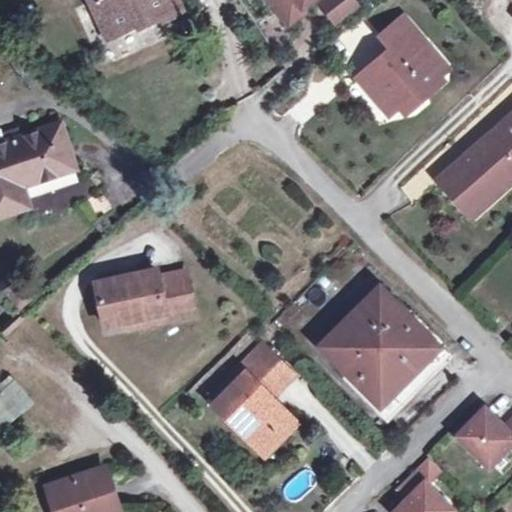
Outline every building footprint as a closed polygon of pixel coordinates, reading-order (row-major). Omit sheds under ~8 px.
[(173,0),(90,0),(106,35),(137,21),(157,13),(159,17),(178,9),(173,0)] [(269,0),(277,11),(291,0),(298,0),(302,5),(308,0),(269,0)] [(298,0),(291,0),(277,11),(286,23),(305,9),(302,5),(298,0)] [(352,0),(323,0),(321,2),(333,19),(355,3),(352,0)] [(139,26),(159,17),(157,13),(137,21),(139,26)] [(441,80),(437,75),(427,63),(437,55),(404,16),(382,34),(392,47),(399,55),(391,62),(384,53),(358,74),(389,111),(399,102),(406,109),(441,80)] [(392,47),(384,53),(391,62),(399,55),(392,47)] [(447,67),(437,55),(427,63),(437,75),(447,67)] [(481,198),(487,205),(511,182),(511,121),(508,125),(505,121),(462,159),(466,164),(443,185),(466,211),(481,198)] [(22,185),(74,167),(60,123),(0,142),(0,215),(28,206),(22,185)] [(466,164),(462,159),(438,180),(443,185),(466,164)] [(423,169),(400,185),(410,199),(433,182),(423,169)] [(472,218),(487,205),(481,198),(466,211),(472,218)] [(115,271),(116,278),(136,274),(135,267),(115,271)] [(156,269),(136,274),(116,278),(95,282),(103,324),(124,320),(163,312),(164,319),(193,313),(184,271),(158,277),(156,269)] [(20,304),(36,290),(20,273),(4,288),(20,304)] [(320,345),(347,374),(378,405),(437,347),(405,315),(377,287),(320,345)] [(378,405),(347,374),(343,377),(386,420),(454,355),(409,311),(405,315),(437,347),(378,405)] [(125,328),(164,319),(163,312),(124,320),(125,328)] [(230,387),(224,382),(210,395),(216,402),(214,404),(255,445),(287,414),(269,396),(263,389),(285,366),(269,350),(245,373),(230,387)] [(240,366),(224,382),(230,387),(245,373),(240,366)] [(292,373),(285,366),(263,389),(269,396),(292,373)] [(8,377),(0,383),(0,389),(3,393),(0,394),(0,425),(28,400),(8,377)] [(456,435),(488,465),(511,439),(511,417),(503,427),(483,407),(456,435)] [(294,421),(287,414),(255,445),(263,453),(294,421)] [(439,468),(426,455),(396,486),(407,497),(392,511),(446,511),(450,509),(424,482),(439,468)] [(306,467),(282,488),(293,501),(317,480),(306,467)] [(47,486),(55,511),(118,511),(103,468),(47,486)]
